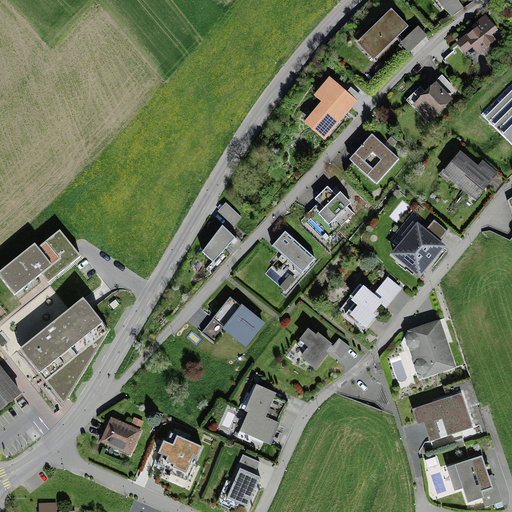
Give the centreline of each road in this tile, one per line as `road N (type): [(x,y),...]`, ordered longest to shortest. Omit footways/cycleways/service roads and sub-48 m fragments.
road 1 (residential): [(96,390),(117,386),(380,95),(490,0)]
road 2 (unclassified): [(357,0),(292,66),(221,167),(96,390)]
road 3 (residential): [(263,511),(293,436),(500,199)]
road 4 (residential): [(49,446),(177,511)]
